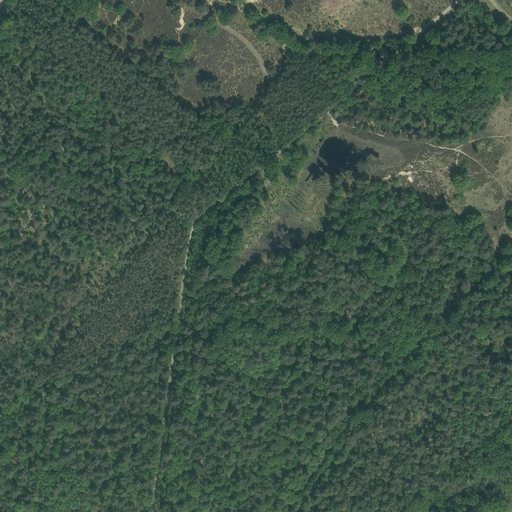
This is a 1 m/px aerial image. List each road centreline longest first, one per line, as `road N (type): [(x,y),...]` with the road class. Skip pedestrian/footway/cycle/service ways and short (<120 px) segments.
road 1 (track): [(154,507),(196,222),(327,110)]
road 2 (track): [(296,511),(381,388),(511,266)]
road 3 (track): [(0,404),(177,318)]
road 4 (track): [(327,110),(461,0)]
